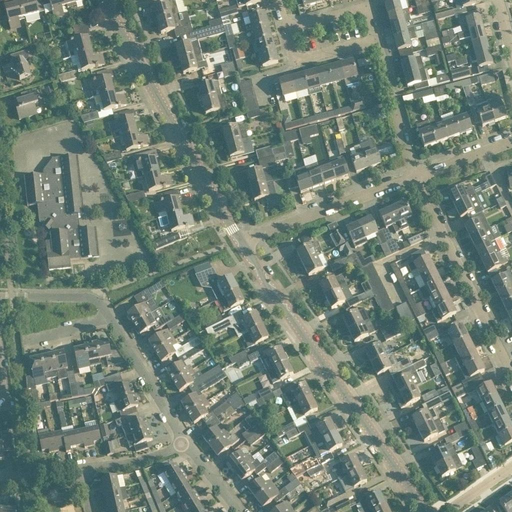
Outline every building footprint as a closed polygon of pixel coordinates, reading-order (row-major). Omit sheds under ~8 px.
[(24,0),(25,4),(21,5),(24,18),(45,12),(43,7),(41,0),(24,0)] [(41,0),(43,7),(50,5),(54,18),(63,16),(61,8),(66,6),(67,9),(68,9),(65,0),(41,0)] [(65,0),(68,9),(77,6),(76,4),(82,2),(81,0),(65,0)] [(180,0),(154,7),(157,21),(180,15),(187,13),(188,12),(187,8),(184,9),(181,0),(180,0)] [(261,3),(260,0),(235,0),(238,9),(246,7),(261,3)] [(390,0),(390,2),(385,3),(388,16),(402,12),(408,10),(405,0),(390,0)] [(476,5),(474,0),(453,0),(455,4),(461,2),(463,9),(476,5)] [(18,19),(24,18),(21,5),(6,9),(4,5),(0,5),(0,17),(0,19),(7,17),(11,30),(20,27),(18,19)] [(431,13),(429,5),(417,8),(419,16),(431,13)] [(219,12),(220,16),(221,19),(228,17),(238,15),(236,7),(219,12)] [(443,20),(448,19),(454,17),(452,9),(434,14),(436,22),(443,20)] [(402,12),(388,16),(391,28),(412,22),(408,10),(402,12)] [(247,32),(253,31),(268,27),(264,14),(249,18),(251,25),(245,27),(247,32)] [(180,15),(157,21),(161,35),(184,28),(180,15)] [(209,23),(211,30),(223,26),(221,19),(220,16),(213,18),(214,21),(209,23)] [(225,32),(224,32),(226,38),(234,36),(239,34),(237,25),(231,27),(228,17),(221,19),(223,26),(225,32)] [(463,29),(464,34),(482,29),(479,17),(465,20),(467,27),(463,29)] [(412,22),(391,28),(394,39),(415,34),(412,22)] [(421,26),(423,32),(435,28),(434,22),(421,26)] [(73,28),(75,34),(89,30),(87,24),(73,28)] [(212,35),(224,32),(225,32),(223,26),(211,30),(212,35)] [(253,31),(256,43),(271,39),(268,27),(253,31)] [(435,28),(423,32),(425,38),(428,50),(425,51),(426,51),(440,47),(435,28)] [(470,39),(472,45),(486,41),(482,29),(464,34),(458,36),(459,42),(470,39)] [(64,45),(68,59),(90,53),(86,39),(91,37),(89,30),(75,34),(77,41),(64,45)] [(440,34),(441,40),(454,37),(452,30),(440,34)] [(415,34),(394,39),(398,52),(407,49),(410,48),(412,48),(410,41),(416,40),(415,34)] [(229,50),(232,50),(237,48),(236,47),(234,36),(226,38),(229,50)] [(455,43),(454,37),(441,40),(443,46),(455,43)] [(256,43),(259,55),(274,51),(271,39),(256,43)] [(468,52),(470,58),(489,53),(486,41),(472,45),(473,51),(468,52)] [(176,48),(179,61),(201,55),(201,54),(197,42),(176,48)] [(232,50),(236,62),(240,61),(240,60),(244,59),(240,47),(237,48),(232,50)] [(442,54),(440,47),(426,51),(428,58),(442,54)] [(27,51),(20,53),(10,56),(13,63),(12,64),(10,66),(3,68),(5,75),(11,73),(19,80),(20,81),(31,77),(26,61),(29,57),(27,51)] [(278,64),(274,51),(259,55),(263,68),(278,64)] [(92,59),(90,53),(68,59),(71,59),(73,67),(80,66),(82,72),(104,66),(101,56),(92,59)] [(492,65),(489,53),(470,58),(471,64),(477,63),(478,69),(479,75),(489,72),(488,67),(492,65)] [(448,64),(455,62),(460,61),(458,54),(446,58),(448,64)] [(201,57),(201,55),(179,61),(183,75),(204,69),(205,71),(209,70),(207,62),(203,63),(201,57)] [(421,58),(401,63),(404,76),(424,70),(422,64),(421,58)] [(340,66),(344,81),(346,88),(358,85),(357,78),(353,63),(340,66)] [(223,66),(214,68),(216,75),(222,73),(224,72),(223,66)] [(328,69),(332,84),(344,81),(340,66),(328,69)] [(470,77),(468,68),(450,73),(453,82),(470,77)] [(316,73),(320,88),(332,84),(328,69),(316,73)] [(96,93),(97,98),(113,93),(109,79),(113,78),(111,70),(97,74),(98,81),(95,82),(94,79),(89,81),(90,83),(88,84),(91,94),(96,93)] [(424,70),(404,76),(408,88),(414,86),(416,92),(425,89),(429,88),(427,82),(424,71),(424,70)] [(57,77),(62,84),(77,80),(75,72),(57,77)] [(304,76),(308,91),(309,96),(321,92),(320,88),(316,73),(304,76)] [(479,78),(480,84),(481,87),(495,83),(493,74),(479,78)] [(445,75),(436,78),(437,79),(438,85),(450,82),(447,75),(445,75)] [(292,79),(296,94),(308,91),(304,76),(292,79)] [(460,83),(462,89),(480,84),(479,78),(460,83)] [(283,98),(296,94),(292,79),(279,83),(283,98)] [(239,85),(241,91),(253,88),(251,82),(239,85)] [(218,83),(198,88),(200,95),(198,95),(199,102),(202,101),(221,96),(218,83)] [(446,87),(447,93),(462,89),(460,83),(446,87)] [(52,87),(44,90),(46,96),(54,94),(52,87)] [(447,93),(446,87),(433,90),(435,96),(437,104),(445,102),(446,105),(450,104),(447,93)] [(241,91),(242,97),(254,93),(253,88),(241,91)] [(19,121),(29,118),(37,116),(35,107),(38,106),(36,97),(38,97),(36,90),(34,91),(24,94),(26,100),(17,103),(19,111),(16,112),(19,121)] [(423,99),(422,99),(423,104),(433,101),(431,97),(435,96),(433,90),(421,93),(423,99)] [(114,99),(113,93),(97,98),(94,99),(96,106),(102,105),(104,112),(126,106),(123,96),(114,99)] [(242,97),(244,102),(256,99),(254,93),(242,97)] [(413,102),(422,99),(423,99),(421,93),(412,96),(402,98),(404,103),(413,101),(413,102)] [(221,96),(202,101),(206,115),(227,110),(223,96),(221,96)] [(244,102),(245,108),(258,105),(256,99),(244,102)] [(499,99),(487,104),(495,123),(507,119),(499,99)] [(351,107),(353,113),(365,109),(363,100),(351,104),(351,107)] [(482,128),(495,123),(487,102),(469,108),(474,122),(480,120),(482,128)] [(326,109),(329,119),(353,113),(351,107),(332,112),(331,107),(327,105),(326,103),(324,104),(325,109),(326,109)] [(245,108),(247,114),(259,111),(258,105),(245,108)] [(315,117),(316,123),(329,119),(326,109),(325,109),(317,111),(317,112),(314,113),(315,117)] [(379,122),(378,116),(376,110),(352,116),(354,122),(368,118),(369,125),(379,122)] [(119,138),(135,134),(131,119),(136,118),(134,111),(120,114),(122,122),(111,125),(113,134),(121,132),(123,137),(119,138)] [(261,117),(259,111),(247,114),(249,121),(261,117)] [(80,117),(84,124),(86,124),(91,122),(100,120),(98,112),(80,117)] [(303,120),(304,126),(316,123),(315,117),(303,120)] [(348,117),(341,119),(336,121),(339,132),(345,131),(343,123),(349,121),(348,117)] [(455,121),(460,136),(472,131),(467,117),(455,121)] [(288,130),(304,126),(303,120),(287,124),(288,130)] [(432,130),(437,144),(449,140),(443,125),(436,128),(434,120),(429,122),(432,130)] [(443,125),(449,140),(460,136),(455,121),(443,125)] [(424,149),(437,144),(432,130),(429,122),(416,126),(424,149)] [(223,131),(226,145),(248,139),(244,126),(223,131)] [(307,128),(310,138),(318,136),(316,126),(307,128)] [(301,140),(310,138),(307,128),(299,131),(301,140)] [(137,139),(135,134),(119,138),(121,147),(125,146),(127,152),(149,146),(146,136),(137,139)] [(252,153),(248,139),(226,145),(230,159),(252,153)] [(336,142),(340,156),(345,154),(342,141),(336,142)] [(364,155),(369,169),(380,165),(378,159),(387,156),(385,148),(375,151),(372,142),(361,146),(364,155)] [(356,173),(369,169),(364,155),(361,146),(354,148),(357,158),(351,160),(356,173)] [(256,153),(258,162),(286,154),(284,148),(272,151),(271,149),(256,153)] [(144,154),(132,157),(133,164),(132,164),(137,180),(142,178),(158,174),(159,174),(158,172),(158,171),(160,171),(158,163),(156,164),(155,159),(158,158),(156,151),(147,153),(144,154)] [(107,164),(114,162),(122,160),(120,152),(103,157),(107,164)] [(247,175),(251,188),(272,183),(269,169),(276,167),(276,165),(279,164),(279,163),(287,160),(286,154),(258,162),(261,171),(247,175)] [(29,177),(24,177),(25,187),(27,187),(28,190),(25,190),(26,194),(28,194),(28,197),(26,197),(27,204),(27,207),(36,206),(37,206),(39,223),(45,223),(51,228),(52,229),(53,233),(50,233),(51,242),(52,252),(47,253),(49,271),(71,269),(70,261),(80,260),(99,258),(98,248),(96,229),(80,230),(78,219),(81,219),(80,216),(84,215),(78,157),(52,160),(52,161),(44,171),(43,171),(43,175),(29,177)] [(332,167),(337,181),(349,176),(342,158),(330,162),(332,167)] [(320,171),(325,185),(337,181),(332,167),(330,162),(331,167),(320,171)] [(308,176),(313,189),(325,185),(320,171),(317,164),(305,168),(308,176)] [(300,194),(313,189),(308,176),(305,168),(305,167),(299,170),(302,178),(296,180),(300,194)] [(158,174),(142,178),(142,179),(146,178),(150,193),(162,189),(171,187),(168,177),(160,179),(159,174),(158,174)] [(485,179),(490,188),(490,189),(496,187),(491,176),(485,179)] [(285,179),(289,191),(295,189),(292,177),(285,179)] [(484,178),(476,182),(478,187),(486,183),(484,178)] [(272,183),(251,188),(254,202),(266,199),(266,202),(277,199),(272,183)] [(470,185),(449,195),(454,207),(476,197),(470,185)] [(166,202),(155,205),(158,214),(159,219),(167,217),(180,214),(176,199),(181,198),(179,191),(169,193),(164,195),(166,202)] [(144,193),(126,198),(130,204),(146,200),(144,193)] [(476,197),(454,207),(460,219),(467,215),(469,220),(484,213),(476,197)] [(392,210),(402,232),(409,229),(405,220),(411,217),(405,204),(392,210)] [(380,215),(386,229),(392,226),(396,234),(402,232),(392,210),(380,215)] [(159,219),(158,220),(160,227),(162,229),(170,227),(171,233),(194,227),(191,217),(181,219),(180,214),(167,217),(159,219)] [(471,240),(484,233),(476,217),(470,219),(472,224),(465,228),(471,240)] [(359,225),(365,240),(377,235),(371,219),(359,225)] [(336,224),(328,227),(332,236),(339,247),(342,246),(347,243),(340,231),(336,224)] [(367,244),(365,240),(359,225),(347,230),(353,245),(355,249),(367,244)] [(471,240),(476,251),(494,242),(489,231),(471,240)] [(181,241),(178,234),(169,238),(172,245),(181,241)] [(420,236),(410,240),(408,241),(411,247),(422,242),(420,236)] [(161,241),(153,244),(156,251),(164,247),(161,241)] [(387,244),(392,256),(399,253),(394,241),(387,244)] [(476,251),(482,263),(499,254),(499,253),(500,253),(494,242),(476,251)] [(303,265),(322,255),(323,255),(317,243),(297,253),(303,265)] [(386,258),(392,256),(387,244),(381,247),(386,258)] [(411,256),(414,261),(425,255),(423,250),(411,256)] [(360,252),(354,255),(353,256),(361,270),(368,267),(360,252)] [(502,260),(499,254),(482,263),(488,274),(501,267),(507,264),(505,259),(502,260)] [(328,267),(322,255),(303,265),(309,277),(328,267)] [(416,271),(419,277),(433,270),(428,259),(427,259),(425,255),(414,261),(415,263),(408,267),(411,273),(416,271)] [(335,265),(330,267),(333,272),(344,267),(356,261),(353,256),(348,258),(342,261),(341,259),(334,263),(335,265)] [(358,267),(356,261),(344,267),(347,272),(358,267)] [(372,265),(368,267),(361,270),(364,275),(374,269),(372,265)] [(374,269),(364,275),(366,280),(377,274),(374,269)] [(393,272),(400,286),(405,284),(398,269),(393,272)] [(214,295),(217,301),(237,291),(231,278),(220,284),(213,270),(195,276),(202,289),(212,290),(214,295)] [(419,277),(424,288),(439,281),(433,270),(419,277)] [(490,278),(498,295),(511,287),(511,275),(510,271),(500,276),(499,274),(490,278)] [(377,274),(366,280),(367,281),(369,285),(379,280),(377,274)] [(320,286),(326,298),(347,288),(341,276),(320,286)] [(379,280),(369,285),(371,290),(382,284),(379,280)] [(361,297),(359,298),(361,303),(375,297),(374,295),(372,291),(371,290),(369,285),(367,281),(361,284),(365,294),(361,297)] [(423,303),(430,300),(445,292),(439,281),(424,288),(418,291),(423,303)] [(371,290),(372,291),(374,295),(384,290),(382,284),(371,290)] [(400,286),(406,297),(411,295),(405,284),(400,286)] [(153,288),(148,291),(151,296),(155,294),(158,292),(155,286),(153,288)] [(326,298),(331,310),(353,300),(347,288),(326,298)] [(511,289),(511,288),(498,295),(503,306),(511,301),(511,289)] [(127,316),(127,317),(129,321),(130,321),(131,321),(134,325),(153,313),(150,309),(147,303),(153,299),(151,296),(148,291),(148,290),(134,298),(139,307),(127,314),(128,315),(127,316)] [(374,295),(375,297),(376,300),(387,295),(384,290),(374,295)] [(244,304),(237,291),(217,301),(223,314),(244,304)] [(430,300),(435,310),(450,303),(445,292),(430,300)] [(387,295),(376,300),(379,305),(389,300),(387,295)] [(406,297),(411,309),(416,306),(411,295),(406,297)] [(389,300),(379,305),(381,310),(392,305),(389,300)] [(511,301),(503,306),(509,317),(511,315),(511,301)] [(456,315),(450,303),(435,310),(432,312),(437,323),(441,321),(441,322),(456,315)] [(392,305),(381,310),(383,315),(394,310),(392,305)] [(406,305),(396,309),(404,326),(412,322),(414,322),(406,305)] [(422,317),(416,306),(411,309),(417,320),(422,317)] [(343,320),(349,332),(369,321),(364,310),(343,320)] [(153,313),(134,325),(137,329),(136,330),(135,331),(137,335),(139,335),(140,335),(140,336),(149,330),(154,327),(157,331),(166,325),(172,322),(169,316),(158,322),(156,318),(155,317),(153,313)] [(242,336),(242,337),(262,327),(256,314),(236,324),(238,328),(234,330),(238,338),(242,336)] [(172,322),(166,325),(170,331),(185,322),(182,316),(172,322)] [(204,329),(205,331),(208,330),(223,322),(220,316),(204,324),(207,328),(204,329)] [(375,333),(369,321),(349,332),(354,343),(375,333)] [(200,341),(226,328),(223,322),(205,331),(197,335),(200,341)] [(381,332),(383,337),(401,328),(399,323),(381,332)] [(268,340),(262,327),(242,337),(249,349),(256,346),(268,340)] [(423,332),(426,338),(437,333),(434,327),(423,332)] [(451,339),(454,345),(468,339),(462,327),(448,334),(448,332),(441,336),(444,343),(451,339)] [(401,328),(383,337),(386,342),(404,334),(401,328)] [(149,342),(155,353),(175,341),(171,334),(170,334),(168,330),(149,342)] [(437,333),(426,338),(428,342),(439,337),(437,333)] [(175,341),(155,353),(162,363),(175,355),(178,359),(187,354),(202,345),(198,339),(183,348),(178,345),(175,341)] [(454,345),(460,356),(473,350),(468,339),(454,345)] [(99,360),(101,365),(100,360),(106,359),(108,368),(123,364),(114,348),(109,349),(108,341),(95,344),(99,360)] [(88,362),(90,368),(101,365),(99,360),(95,344),(84,346),(85,348),(88,362)] [(187,354),(178,359),(180,363),(183,362),(184,363),(206,350),(205,348),(203,344),(202,345),(187,354)] [(366,353),(372,365),(391,355),(385,344),(366,353)] [(78,371),(90,368),(88,362),(85,348),(74,351),(78,371)] [(263,359),(260,360),(267,373),(287,363),(280,350),(263,359)] [(454,359),(460,370),(465,367),(479,361),(473,350),(460,356),(454,359)] [(229,361),(233,366),(236,364),(248,358),(245,352),(229,361)] [(64,353),(52,356),(55,372),(57,372),(58,378),(58,381),(68,379),(69,379),(67,374),(66,369),(68,369),(66,362),(64,353)] [(434,355),(440,366),(445,364),(439,353),(434,355)] [(391,356),(391,355),(372,365),(377,377),(398,366),(395,361),(388,364),(385,358),(391,356)] [(52,356),(41,358),(45,375),(45,378),(46,378),(46,380),(58,378),(57,372),(55,372),(52,356)] [(29,361),(33,377),(34,380),(45,378),(45,375),(41,358),(36,359),(36,357),(30,358),(30,361),(29,361)] [(248,358),(236,364),(239,369),(250,364),(248,358)] [(484,372),(479,361),(465,367),(460,370),(466,381),(471,379),(484,372)] [(180,363),(167,372),(173,382),(193,370),(190,366),(187,368),(184,363),(183,362),(180,363)] [(426,367),(423,362),(412,367),(415,373),(426,367)] [(287,363),(267,373),(273,385),(284,380),(293,375),(287,363)] [(450,375),(445,364),(440,366),(445,377),(450,375)] [(193,370),(173,382),(179,393),(189,387),(191,391),(216,376),(222,373),(219,367),(198,380),(193,370)] [(104,380),(106,386),(122,381),(120,374),(104,380)] [(181,403),(188,414),(207,402),(204,396),(202,397),(201,394),(220,383),(216,376),(191,391),(194,396),(181,403)] [(389,386),(395,398),(414,388),(408,377),(389,386)] [(93,384),(94,389),(95,389),(95,391),(92,396),(94,398),(97,393),(98,391),(100,389),(106,387),(106,386),(104,380),(93,384)] [(114,391),(118,402),(136,395),(135,390),(132,391),(130,385),(124,387),(122,381),(106,386),(106,387),(108,393),(114,391)] [(76,385),(78,398),(92,396),(95,391),(95,389),(94,389),(84,391),(83,384),(76,385)] [(462,384),(452,389),(454,395),(465,390),(462,384)] [(76,385),(70,386),(72,399),(78,398),(76,385)] [(476,392),(481,403),(496,396),(490,385),(476,392)] [(288,410),(291,408),(311,398),(305,386),(281,397),(288,410)] [(258,393),(261,399),(272,394),(269,388),(258,393)] [(420,400),(414,388),(395,398),(401,410),(420,400)] [(436,393),(439,399),(450,393),(447,388),(436,393)] [(258,408),(285,394),(282,389),(272,394),(261,399),(252,404),(253,407),(257,405),(258,408)] [(465,390),(454,395),(457,400),(467,394),(465,390)] [(36,392),(30,393),(32,406),(37,405),(39,405),(39,402),(37,392),(36,392)] [(56,394),(49,396),(49,397),(51,406),(56,405),(56,402),(62,401),(61,396),(57,397),(56,394)] [(120,413),(122,419),(134,415),(132,409),(138,407),(136,401),(138,400),(136,395),(118,402),(113,403),(118,414),(120,413)] [(237,395),(227,402),(230,406),(231,408),(232,408),(241,401),(237,395)] [(481,403),(487,414),(501,407),(496,396),(481,403)] [(317,411),(311,398),(291,408),(297,421),(317,411)] [(73,402),(68,403),(69,410),(80,408),(80,405),(79,401),(73,402)] [(231,408),(206,426),(211,432),(203,438),(210,448),(228,434),(225,430),(221,434),(216,428),(236,413),(235,413),(245,405),(241,401),(232,408),(231,408)] [(207,402),(188,414),(194,425),(202,420),(209,416),(205,410),(210,407),(207,402)] [(206,425),(206,426),(231,408),(230,406),(227,402),(213,413),(209,416),(202,420),(206,425)] [(63,404),(56,405),(57,407),(61,429),(67,427),(64,413),(62,413),(61,409),(64,408),(63,404)] [(487,414),(492,425),(507,418),(501,407),(487,414)] [(412,419),(418,431),(439,421),(433,409),(426,413),(412,419)] [(463,412),(468,423),(473,421),(468,410),(463,412)] [(122,427),(126,438),(151,429),(149,424),(147,425),(144,418),(136,421),(134,415),(122,419),(122,420),(115,422),(117,427),(119,428),(122,427)] [(492,425),(498,436),(511,429),(511,428),(507,418),(492,425)] [(445,432),(439,421),(418,431),(424,443),(445,432)] [(468,423),(474,435),(479,432),(473,421),(468,423)] [(310,431),(316,444),(336,434),(330,422),(310,431)] [(283,429),(275,433),(278,439),(283,436),(283,437),(297,430),(294,424),(283,429)] [(454,430),(456,435),(467,429),(465,424),(454,430)] [(103,439),(110,437),(107,425),(100,427),(103,439)] [(242,436),(246,441),(260,430),(257,425),(242,436)] [(61,427),(49,429),(51,436),(51,437),(54,453),(59,452),(58,449),(65,448),(66,453),(65,448),(62,434),(61,427)] [(86,431),(89,448),(94,447),(93,444),(101,442),(98,429),(86,431)] [(152,433),(151,429),(126,438),(129,449),(134,447),(136,453),(148,449),(146,443),(152,441),(150,434),(152,433)] [(470,435),(467,429),(456,435),(459,440),(470,435)] [(511,429),(498,436),(495,438),(501,450),(511,443),(511,429)] [(260,430),(246,441),(251,447),(265,436),(260,430)] [(297,430),(283,437),(285,442),(300,435),(297,430)] [(74,434),(77,448),(84,446),(85,449),(89,448),(86,431),(74,434)] [(0,460),(4,460),(3,450),(10,449),(8,432),(1,433),(1,436),(0,435),(0,460)] [(474,435),(479,445),(484,443),(483,440),(479,432),(474,435)] [(65,448),(66,453),(71,452),(70,449),(77,448),(74,434),(63,437),(62,434),(65,448)] [(228,434),(210,448),(218,458),(239,441),(234,435),(231,437),(228,434)] [(342,447),(336,434),(314,445),(320,458),(330,453),(342,447)] [(51,437),(39,439),(42,453),(49,451),(49,454),(54,453),(51,437)] [(112,444),(105,445),(107,456),(114,455),(113,449),(116,448),(118,444),(116,441),(111,443),(112,444)] [(485,443),(484,443),(479,445),(485,456),(490,454),(485,443)] [(430,455),(436,467),(457,457),(451,445),(430,455)] [(476,461),(482,458),(476,447),(470,450),(476,461)] [(227,462),(234,472),(253,458),(249,454),(246,450),(244,450),(243,450),(227,462)] [(262,463),(267,468),(280,458),(276,452),(277,452),(275,450),(273,452),(274,454),(262,463)] [(310,461),(290,471),(295,478),(307,473),(322,465),(334,460),(330,453),(320,458),(321,459),(311,463),(310,461)] [(361,471),(354,457),(332,468),(335,473),(327,476),(331,485),(361,471)] [(463,468),(457,457),(436,467),(442,479),(463,468)] [(253,458),(234,472),(242,482),(256,471),(255,470),(261,466),(257,461),(255,463),(252,459),(253,459),(253,458)] [(280,458),(267,468),(271,474),(285,463),(280,458)] [(310,478),(324,471),(322,465),(307,473),(309,476),(310,478)] [(163,474),(170,484),(184,475),(182,471),(179,473),(175,466),(163,474)] [(361,471),(339,481),(345,493),(367,483),(361,471)] [(170,484),(176,494),(188,487),(184,481),(187,480),(184,475),(170,484)] [(248,489),(255,499),(273,485),(266,476),(261,480),(261,479),(248,489)] [(104,488),(102,488),(103,493),(119,489),(116,477),(103,480),(104,488)] [(282,491),(286,496),(300,485),(296,480),(282,491)] [(148,484),(152,494),(156,492),(152,482),(148,484)] [(273,485),(255,499),(263,509),(281,495),(273,485)] [(300,485),(286,496),(291,502),(304,491),(300,485)] [(176,494),(182,505),(197,496),(194,492),(192,493),(188,487),(176,494)] [(119,489),(103,493),(104,498),(106,497),(108,504),(122,501),(119,489)] [(152,494),(157,506),(161,504),(162,504),(158,495),(156,492),(152,494)] [(359,503),(363,511),(372,511),(385,506),(379,493),(359,503)] [(328,503),(327,508),(328,510),(346,501),(344,495),(328,503)] [(182,505),(186,511),(192,511),(200,508),(197,501),(199,500),(197,496),(182,505)] [(511,511),(511,499),(510,497),(499,504),(505,511),(511,511)] [(109,511),(107,511),(106,511),(124,511),(122,501),(108,504),(109,511)] [(346,501),(328,510),(328,511),(338,511),(349,506),(346,501)] [(273,511),(293,511),(286,502),(273,511)]
